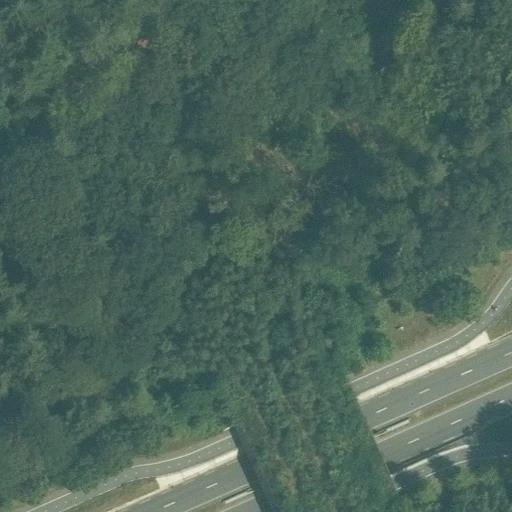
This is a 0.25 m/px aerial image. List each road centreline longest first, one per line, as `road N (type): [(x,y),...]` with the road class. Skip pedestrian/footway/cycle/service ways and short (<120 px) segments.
road 1 (primary): [(511,352),(153,511)]
road 2 (primary): [(256,511),(511,398)]
